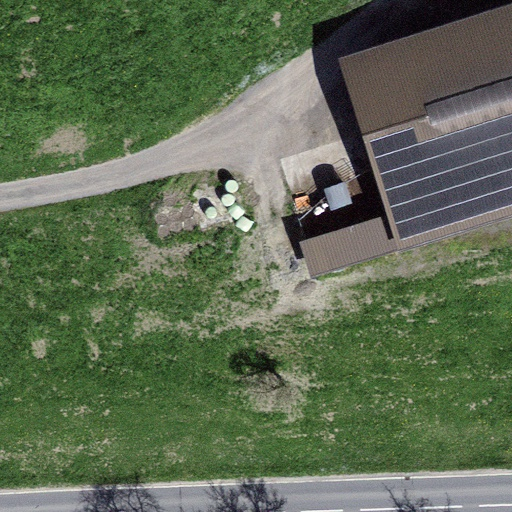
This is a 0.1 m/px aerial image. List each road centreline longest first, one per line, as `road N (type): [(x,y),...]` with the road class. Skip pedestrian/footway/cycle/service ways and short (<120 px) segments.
road 1 (track): [(0,198),(177,158),(297,89),(403,0)]
road 2 (secondary): [(337,511),(511,506)]
